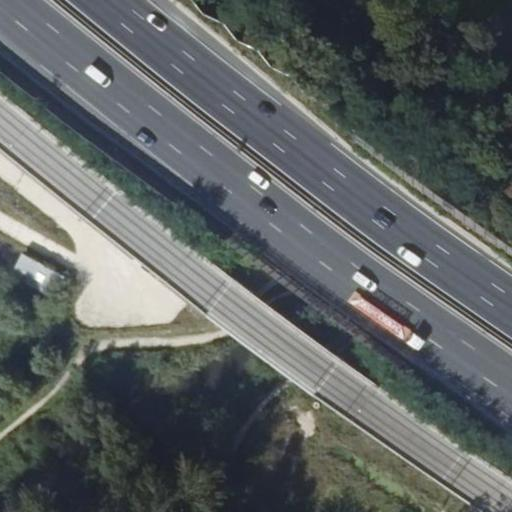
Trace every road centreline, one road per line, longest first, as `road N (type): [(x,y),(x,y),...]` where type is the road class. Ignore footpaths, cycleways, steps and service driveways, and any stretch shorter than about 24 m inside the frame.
road 1 (motorway): [(7,0),(287,223),(511,383)]
road 2 (motorway): [(511,309),(106,0)]
road 3 (track): [(0,159),(87,227),(135,310)]
